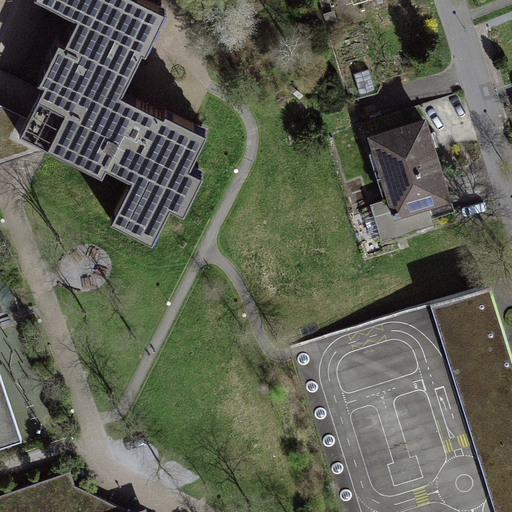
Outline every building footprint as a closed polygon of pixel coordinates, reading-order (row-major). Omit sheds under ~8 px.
[(43,84),(27,116),(19,133),(47,147),(102,174),(107,165),(131,177),(110,220),(153,241),(170,205),(184,211),(204,172),(190,165),(208,130),(165,109),(163,113),(122,92),(143,51),(146,53),(167,10),(146,0),(40,0),(76,18),(64,42),(59,39),(38,82),(43,84)] [(0,164),(12,160),(30,153),(47,147),(19,133),(27,116),(5,106),(0,103),(0,164)] [(370,139),(388,199),(371,204),(381,237),(432,221),(429,210),(449,204),(424,123),(370,139)] [(485,285),(297,344),(355,511),(511,511),(511,370),(495,315),(485,285)] [(0,373),(0,446),(22,439),(0,373)] [(69,469),(0,492),(0,511),(131,511),(131,510),(129,511),(74,484),(69,469)]
